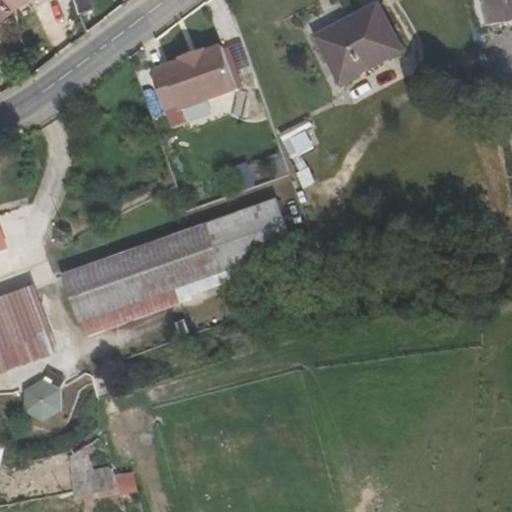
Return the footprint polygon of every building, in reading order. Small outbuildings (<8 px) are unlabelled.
[(0,0),(0,19),(14,10),(7,0),(0,0)] [(7,0),(14,10),(29,0),(7,0)] [(75,0),(79,13),(93,7),(91,0),(75,0)] [(317,36),(357,17),(347,0),(308,19),(317,36)] [(511,0),(481,0),(487,26),(511,20),(511,0)] [(379,6),(357,17),(317,36),(342,84),(403,52),(379,6)] [(178,112),(180,118),(237,95),(220,52),(206,58),(203,54),(178,63),(179,67),(164,73),(178,112)] [(178,112),(164,73),(148,78),(162,118),(178,112)] [(234,270),(291,250),(274,201),(216,221),(234,270)] [(225,273),(234,270),(216,221),(208,224),(225,273)] [(64,274),(81,323),(225,273),(208,224),(64,274)] [(234,270),(238,280),(295,261),(291,250),(234,270)] [(229,284),(238,280),(234,270),(225,273),(229,284)] [(84,333),(229,284),(225,273),(81,323),(84,333)] [(0,354),(51,336),(33,287),(0,298),(0,354)] [(0,354),(0,375),(58,355),(51,336),(0,354)] [(51,414),(49,404),(21,411),(24,421),(51,414)] [(73,495),(116,492),(114,467),(91,469),(90,451),(70,453),(73,495)] [(119,473),(120,500),(139,499),(137,472),(119,473)]
